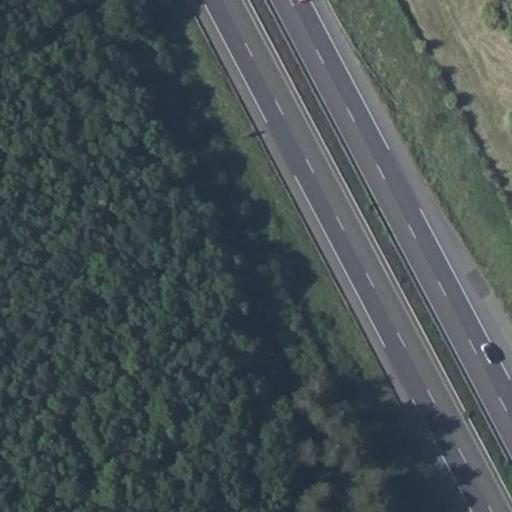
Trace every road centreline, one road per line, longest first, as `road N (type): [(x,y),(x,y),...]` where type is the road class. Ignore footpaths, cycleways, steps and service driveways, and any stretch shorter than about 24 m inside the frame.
road 1 (motorway): [(222,0),(491,511)]
road 2 (motorway): [(511,420),(291,0)]
